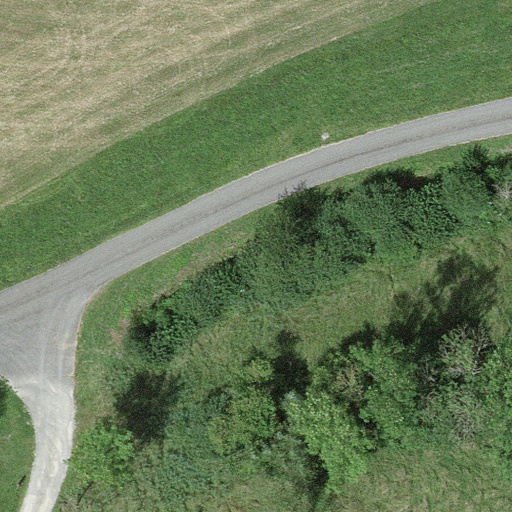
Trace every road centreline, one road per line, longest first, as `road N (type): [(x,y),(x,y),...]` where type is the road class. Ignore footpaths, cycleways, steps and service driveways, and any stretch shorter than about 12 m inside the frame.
road 1 (track): [(0,316),(298,165),(511,114)]
road 2 (track): [(31,511),(58,458),(60,432),(26,303)]
